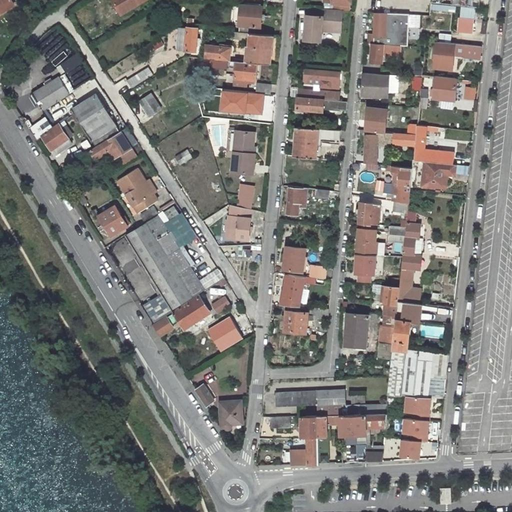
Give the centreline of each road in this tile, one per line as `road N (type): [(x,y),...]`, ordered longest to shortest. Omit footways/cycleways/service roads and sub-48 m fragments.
road 1 (residential): [(443,468),(496,0)]
road 2 (residential): [(362,0),(329,368),(258,374)]
road 3 (unclassified): [(221,478),(0,119)]
road 4 (residential): [(259,317),(59,11)]
road 5 (residential): [(259,317),(289,0)]
road 6 (residential): [(252,488),(443,468)]
